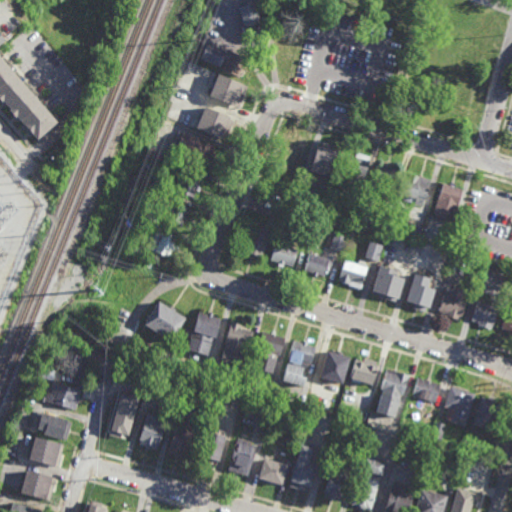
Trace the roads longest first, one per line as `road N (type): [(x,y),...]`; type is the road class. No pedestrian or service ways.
road 1 (residential): [(511,367),(231,284),(216,272)]
road 2 (residential): [(511,171),(280,106)]
road 3 (residential): [(280,106),(268,117),(213,252),(216,272)]
road 4 (residential): [(259,511),(85,460)]
road 5 (residential): [(109,370),(70,511)]
